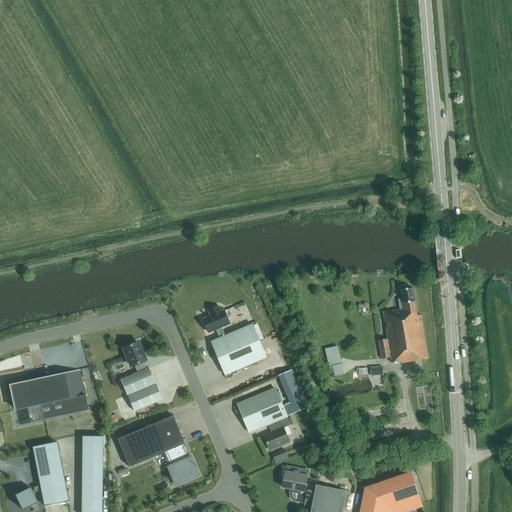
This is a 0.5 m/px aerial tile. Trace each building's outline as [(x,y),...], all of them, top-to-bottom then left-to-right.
[(401,363),(428,359),(421,315),(418,315),(413,288),(402,290),(403,299),(398,299),(400,310),(383,312),(388,339),(379,341),(382,359),(391,357),(392,363),(401,362),(401,363)] [(217,331),(220,340),(226,338),(222,329),(230,325),(225,313),(222,314),(220,309),(209,313),(212,319),(204,322),(209,334),(217,331)] [(253,327),(226,338),(220,340),(212,344),(226,377),(267,360),(253,327)] [(135,365),(144,362),(146,361),(138,342),(124,348),(132,367),(135,365)] [(341,364),(337,347),(325,349),(331,372),(334,372),(335,376),(344,374),(342,364),(341,364)] [(144,362),(135,365),(138,373),(121,380),(128,395),(156,383),(149,368),(147,369),(144,362)] [(383,367),(371,367),(371,376),(383,375),(383,367)] [(309,406),(294,369),(279,376),(290,403),(283,407),(287,416),(309,406)] [(12,386),(20,426),(89,411),(81,372),(12,386)] [(128,395),(135,411),(163,399),(156,383),(128,395)] [(273,423),(287,416),(275,388),(238,404),(250,433),(269,425),(268,424),(273,423)] [(290,415),(287,416),(273,423),(276,431),(264,436),(270,450),(290,442),(284,428),(294,424),(290,415)] [(109,418),(112,426),(118,424),(115,416),(109,418)] [(171,466),(189,459),(183,445),(185,444),(174,416),(118,439),(130,467),(165,452),(171,466)] [(101,438),(80,438),(80,448),(101,448),(101,438)] [(54,444),(30,448),(42,507),(66,503),(54,444)] [(101,448),(80,448),(80,458),(101,458),(101,448)] [(284,451),(271,457),(275,465),(288,459),(284,451)] [(101,458),(80,458),(80,468),(100,468),(101,458)] [(189,459),(171,466),(169,467),(176,484),(199,475),(191,458),(189,459)] [(309,511),(313,487),(310,487),(305,486),(307,471),(285,467),(284,469),(282,468),(280,478),(281,478),(279,489),(289,491),(288,495),(289,498),(291,501),(293,503),(295,504),(297,504),(303,505),(303,509),(309,511)] [(100,468),(80,468),(80,478),(100,479),(100,468)] [(410,511),(422,508),(409,474),(363,489),(358,511),(410,511)] [(99,511),(100,479),(80,478),(79,511),(99,511)] [(341,511),(345,493),(313,487),(309,511),(308,511),(341,511)] [(27,490),(11,497),(18,511),(34,503),(27,490)]
